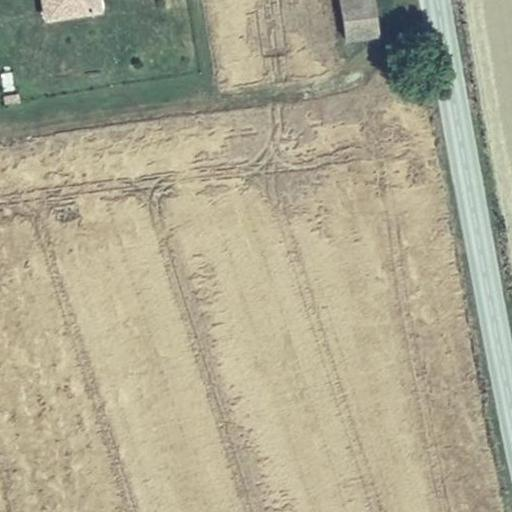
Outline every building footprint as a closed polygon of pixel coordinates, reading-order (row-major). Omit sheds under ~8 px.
[(44,0),(46,13),(79,9),(78,0),(44,0)] [(78,0),(79,9),(94,8),(93,0),(78,0)] [(371,0),(344,0),(333,2),(341,47),(379,41),(371,0)] [(79,9),(81,19),(95,17),(94,8),(79,9)] [(46,13),(47,23),(81,19),(79,9),(46,13)]
